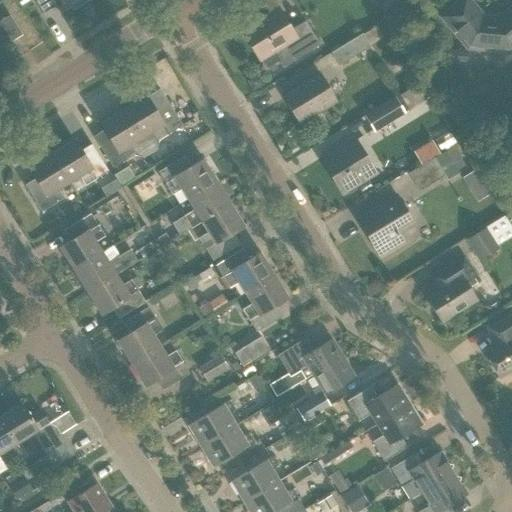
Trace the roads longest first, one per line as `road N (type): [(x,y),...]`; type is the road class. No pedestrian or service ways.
road 1 (residential): [(505,504),(508,470),(440,360),(351,300),(170,20)]
road 2 (residential): [(161,511),(55,339)]
road 3 (unclassified): [(0,127),(170,20)]
